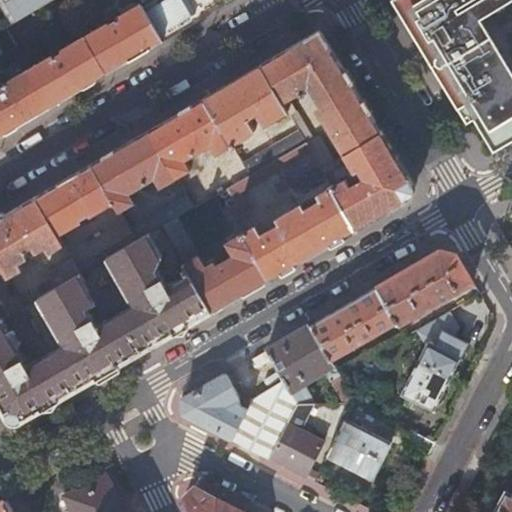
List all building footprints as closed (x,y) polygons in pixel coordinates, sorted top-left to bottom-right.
[(7,0),(20,20),(54,0),(7,0)] [(85,0),(66,0),(72,8),(85,0)] [(141,0),(143,3),(165,41),(218,10),(215,6),(224,0),(141,0)] [(391,0),(421,49),(423,48),(396,5),(404,0),(391,0)] [(477,124),(494,151),(511,140),(511,73),(480,18),(510,0),(404,0),(396,5),(423,48),(421,49),(437,76),(439,75),(459,107),(468,122),(480,116),(482,121),(477,124)] [(110,73),(165,41),(143,3),(121,16),(117,10),(112,12),(117,21),(113,23),(112,22),(88,36),(110,73)] [(322,31),(263,65),(290,111),(292,115),(297,112),(290,99),(311,87),(321,105),(319,107),(347,154),(384,132),(322,31)] [(54,106),(110,73),(88,36),(64,49),(61,43),(56,46),(61,54),(57,56),(56,55),(32,68),(54,106)] [(290,111),(263,65),(207,98),(234,144),(290,111)] [(0,137),(54,106),(32,68),(8,82),(4,76),(0,78),(0,79),(5,87),(1,90),(0,88),(0,137)] [(234,144),(207,98),(150,131),(177,177),(192,168),(187,159),(196,153),(200,160),(205,158),(199,149),(204,147),(205,148),(213,143),(219,152),(234,144)] [(301,130),(245,163),(252,175),(308,143),(301,130)] [(177,177),(150,131),(94,164),(116,200),(121,210),(135,201),(130,192),(140,186),(139,185),(142,183),(147,190),(152,188),(148,182),(157,176),(163,185),(177,177)] [(415,184),(384,132),(347,154),(323,168),(327,174),(350,160),(357,171),(361,170),(366,179),(353,187),(348,178),(334,187),(358,230),(409,201),(415,184)] [(282,169),(313,152),(308,143),(252,175),(221,193),(229,207),(238,203),(234,197),(261,182),(259,179),(281,167),(282,169)] [(116,200),(94,164),(38,196),(60,233),(85,219),(84,217),(91,213),(92,215),(116,200)] [(322,180),(316,170),(297,181),(303,191),(322,180)] [(325,249),(358,230),(334,187),(331,182),(302,199),(305,204),(277,219),(280,224),(264,233),(258,224),(244,232),(272,280),(289,270),(325,249)] [(214,312),(272,280),(244,232),(229,207),(221,193),(214,197),(222,212),(224,211),(239,235),(229,241),(237,255),(220,265),(217,261),(208,266),(179,217),(165,226),(188,267),(214,312)] [(60,233),(38,196),(0,218),(0,258),(6,269),(10,275),(24,267),(21,261),(29,257),(32,261),(37,258),(31,248),(35,246),(38,251),(47,246),(51,251),(65,243),(60,233)] [(196,208),(189,196),(133,230),(136,234),(139,240),(152,233),(165,226),(179,217),(196,208)] [(97,380),(214,312),(188,267),(186,268),(189,273),(170,284),(160,266),(165,255),(152,233),(139,240),(109,258),(135,303),(101,323),(90,305),(99,300),(83,273),(40,298),(66,344),(52,351),(75,392),(97,380)] [(139,240),(136,234),(79,266),(83,273),(109,258),(139,240)] [(441,250),(377,287),(399,323),(473,281),(456,253),(441,250)] [(0,272),(6,269),(0,258),(0,320),(4,318),(10,315),(0,298),(0,272)] [(377,287),(311,324),(332,360),(399,323),(377,287)] [(37,325),(52,351),(66,344),(40,298),(27,305),(26,306),(32,315),(37,325)] [(24,307),(12,314),(14,319),(27,311),(24,307)] [(23,333),(37,325),(32,315),(17,324),(23,333)] [(23,422),(75,392),(52,351),(31,364),(4,318),(0,320),(0,405),(8,419),(23,422)] [(285,379),(299,404),(307,403),(297,386),(324,370),(331,382),(333,381),(344,402),(355,402),(332,360),(311,324),(267,349),(285,379)] [(434,409),(467,343),(437,327),(403,394),(434,409)] [(253,359),(258,367),(271,360),(266,351),(253,359)] [(183,413),(270,458),(289,422),(299,404),(285,379),(253,399),(237,392),(226,373),(183,398),(183,405),(183,413)] [(375,412),(355,402),(351,409),(371,420),(375,412)] [(289,422),(270,458),(306,476),(307,477),(311,468),(325,441),(303,429),(316,403),(307,403),(299,404),(289,422)] [(346,420),(328,455),(373,479),(391,443),(346,420)] [(402,444),(428,457),(435,442),(410,429),(402,444)] [(311,468),(307,477),(315,481),(319,472),(311,468)] [(125,511),(106,473),(64,495),(72,511),(125,511)] [(185,498),(191,511),(243,511),(195,487),(185,498)] [(495,511),(511,511),(511,493),(506,491),(495,511)] [(12,511),(5,499),(0,501),(0,511),(12,511)]
